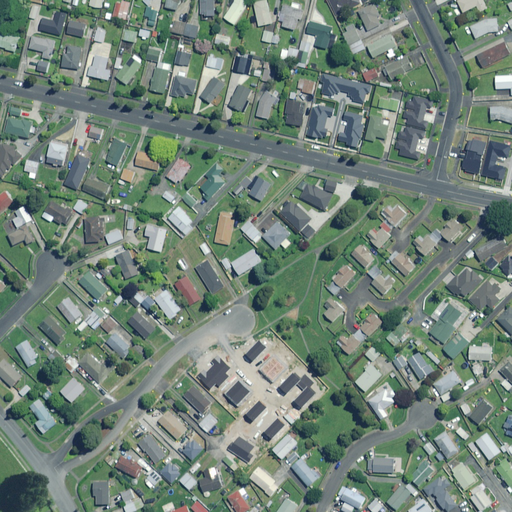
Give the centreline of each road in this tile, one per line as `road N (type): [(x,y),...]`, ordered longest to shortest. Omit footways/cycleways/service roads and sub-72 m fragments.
road 1 (tertiary): [(0,83),(435,188)]
road 2 (residential): [(435,188),(456,88),(416,0)]
road 3 (residential): [(319,511),(356,449),(423,415)]
road 4 (residential): [(134,399),(189,341),(241,319)]
